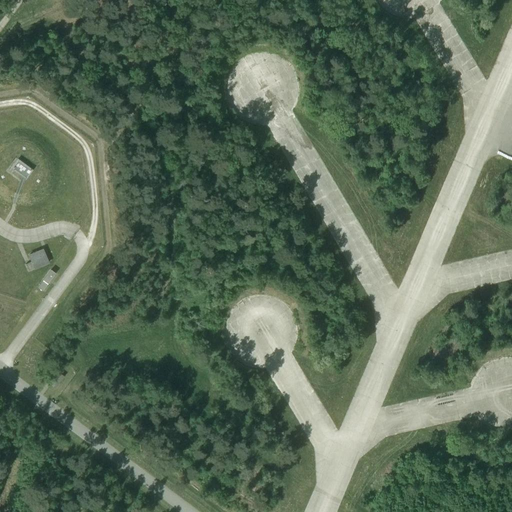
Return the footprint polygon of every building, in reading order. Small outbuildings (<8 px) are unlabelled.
[(274,62),(281,90),(276,92),(277,97),(283,95),(285,103),(300,100),(290,59),(274,62)] [(32,169),(17,158),(10,168),(25,179),(32,169)] [(43,249),(28,256),(31,263),(34,269),(34,270),(49,264),(43,249)] [(34,269),(31,263),(25,265),(28,272),(34,269)] [(50,270),(38,287),(43,291),(55,274),(50,270)]
